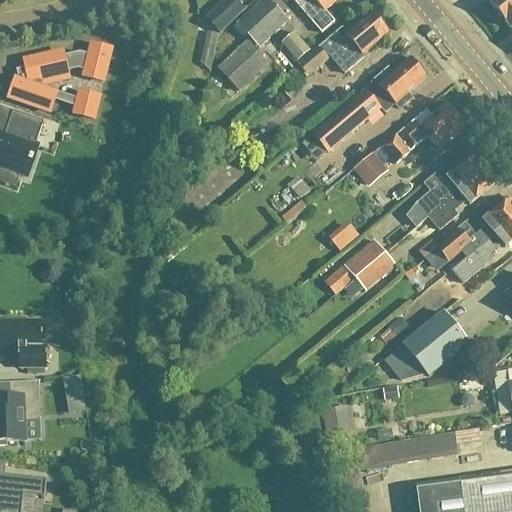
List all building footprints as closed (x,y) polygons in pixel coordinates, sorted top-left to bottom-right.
[(228,0),(225,0),(205,22),(219,36),(241,13),(228,0)] [(264,0),(262,0),(235,27),(257,50),(286,23),(264,0)] [(297,0),(293,4),(320,36),(333,24),(323,13),(338,0),(297,0)] [(410,0),(397,0),(411,21),(420,15),(410,0)] [(511,0),(486,0),(510,30),(511,28),(511,0)] [(371,17),(346,38),(339,30),(296,67),(306,79),(326,62),(325,61),(328,59),(343,77),(364,60),(361,57),(387,36),(371,17)] [(293,36),(281,47),(296,65),(309,54),(293,36)] [(245,44),(216,72),(237,93),(266,65),(245,44)] [(15,81),(9,99),(50,113),(53,103),(70,109),(75,110),(73,117),(93,121),(98,100),(84,97),(82,104),(81,104),(40,90),(38,80),(78,71),(84,72),(82,81),(102,86),(110,54),(90,49),(88,57),(78,55),(60,59),(59,55),(21,64),(23,71),(16,73),(18,82),(15,81)] [(384,116),(394,107),(398,112),(410,102),(407,98),(425,82),(409,63),(391,78),(387,74),(375,84),(383,93),(371,103),(364,94),(312,138),(327,156),(381,111),(384,116)] [(463,128),(448,110),(446,108),(432,120),(426,113),(355,174),(369,191),(386,176),(381,169),(390,161),(395,167),(427,140),(436,151),(463,128)] [(42,124),(12,114),(4,136),(0,135),(0,171),(25,180),(36,148),(34,147),(42,124)] [(230,150),(214,162),(225,175),(195,199),(205,212),(251,176),(230,150)] [(450,186),(438,197),(429,196),(416,207),(427,220),(457,195),(485,171),(474,158),(446,182),(450,186)] [(465,204),(468,208),(497,184),(485,171),(457,195),(427,220),(438,234),(456,219),(452,215),(465,204)] [(460,256),(464,261),(511,220),(511,202),(511,201),(482,225),(486,230),(474,240),(471,236),(465,241),(458,232),(435,251),(436,253),(447,265),(448,267),(460,256)] [(511,220),(464,261),(466,263),(476,255),(482,250),(488,256),(488,257),(500,246),(504,251),(511,244),(511,220)] [(353,282),(383,256),(372,244),(342,270),(353,282)] [(496,254),(487,260),(496,275),(506,269),(496,254)] [(383,256),(353,282),(363,294),(393,269),(383,256)] [(477,292),(491,276),(482,268),(468,284),(477,292)] [(399,384),(427,378),(428,380),(468,347),(444,317),(384,365),(399,384)] [(0,352),(17,353),(17,371),(45,371),(45,347),(41,346),(41,325),(0,324),(0,352)] [(5,445),(24,444),(23,423),(39,423),(37,385),(7,386),(8,400),(0,400),(0,449),(5,449),(5,445)] [(459,446),(485,443),(484,432),(458,435),(459,446)] [(511,511),(511,474),(414,488),(417,511),(511,511)] [(0,511),(20,511),(22,497),(35,498),(43,499),(45,482),(12,478),(0,477),(0,511)]
